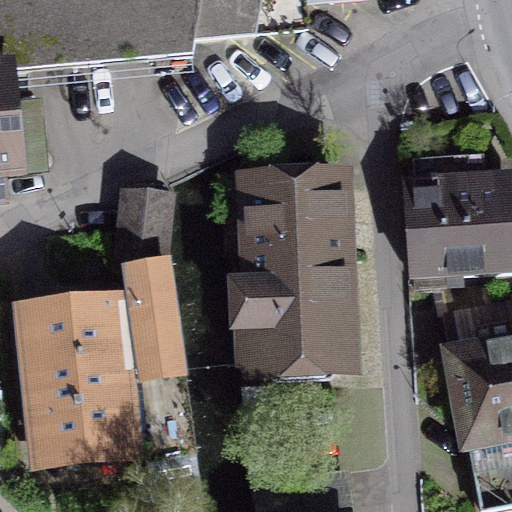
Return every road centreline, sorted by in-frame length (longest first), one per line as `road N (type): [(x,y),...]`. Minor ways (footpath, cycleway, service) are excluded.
road 1 (residential): [(375,70),(408,511)]
road 2 (residential): [(375,70),(0,230)]
road 3 (residential): [(499,17),(375,70)]
